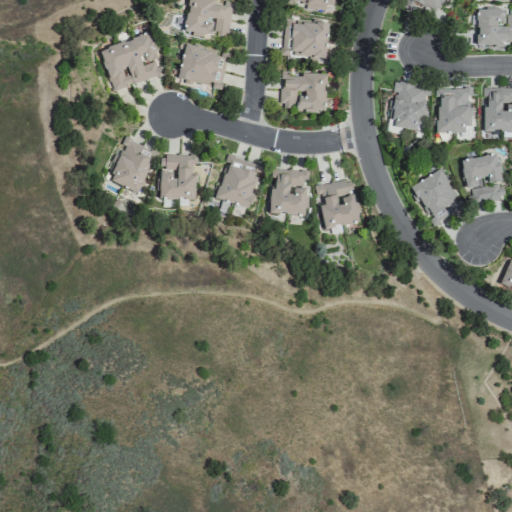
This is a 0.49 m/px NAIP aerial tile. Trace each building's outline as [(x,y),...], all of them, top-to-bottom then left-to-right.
[(185,0),(184,32),(203,33),(204,18),(214,18),(213,34),(228,35),(228,19),(232,19),(233,3),(211,2),(211,0),(185,0)] [(333,0),(291,0),(294,0),(293,7),(322,11),(323,5),(333,6),(333,0)] [(405,0),(405,1),(436,15),(442,0),(405,0)] [(511,44),(511,9),(505,10),(475,9),(475,29),(471,29),(470,49),(500,49),(500,45),(511,44)] [(326,24),(289,23),(288,40),(283,40),(283,57),(325,58),(326,24)] [(148,33),(98,48),(111,90),(161,75),(148,33)] [(227,56),(184,45),(175,78),(218,89),(227,56)] [(323,111),(324,74),(279,73),(278,107),(294,107),(294,111),(323,111)] [(419,131),(425,88),(394,84),(392,100),(389,100),(385,127),(419,131)] [(511,86),(481,87),(481,132),(511,132),(511,86)] [(434,89),(434,134),(469,134),(469,96),(470,96),(470,89),(434,89)] [(136,193),(154,152),(124,138),(106,180),(136,193)] [(196,156),(158,154),(156,189),(158,189),(158,199),(162,199),(162,205),(167,206),(168,201),(185,202),(186,200),(193,200),(194,175),(189,175),(190,164),(195,164),(196,156)] [(248,207),(258,163),(221,155),(211,199),(248,207)] [(499,179),(495,155),(458,160),(462,188),(477,186),(477,182),(499,179)] [(439,168),(407,186),(430,225),(461,207),(439,168)] [(304,216),(306,171),(270,169),(267,214),(304,216)] [(322,230),(347,225),(348,227),(358,225),(350,179),(312,186),(314,195),(320,195),(322,204),(317,205),(322,230)] [(498,285),(511,290),(511,262),(507,261),(498,285)]
